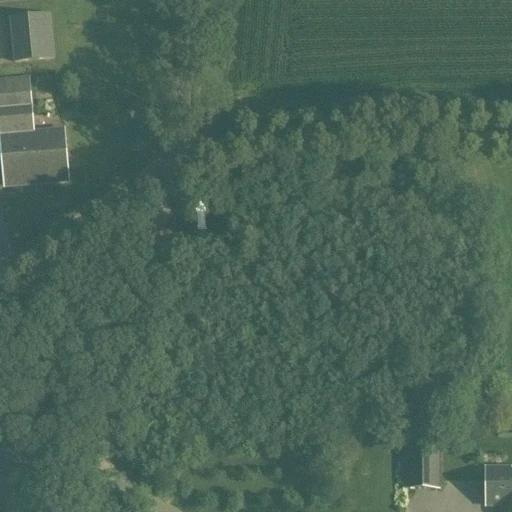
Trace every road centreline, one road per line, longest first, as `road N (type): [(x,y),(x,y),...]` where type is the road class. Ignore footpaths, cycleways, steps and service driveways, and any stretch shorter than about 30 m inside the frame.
road 1 (unclassified): [(90,511),(172,164)]
road 2 (unclassified): [(172,164),(260,151),(511,139)]
road 3 (unclassified): [(0,288),(172,164)]
road 4 (unclassified): [(172,164),(188,0)]
